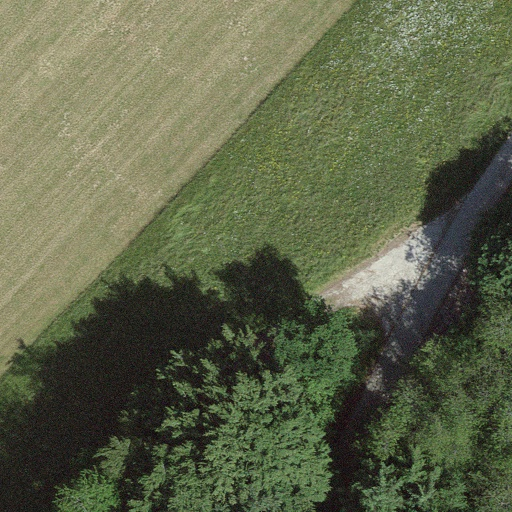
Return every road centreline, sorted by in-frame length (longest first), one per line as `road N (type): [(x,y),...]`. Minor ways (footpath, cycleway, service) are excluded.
road 1 (track): [(66,511),(447,212)]
road 2 (track): [(511,135),(447,212),(305,511)]
